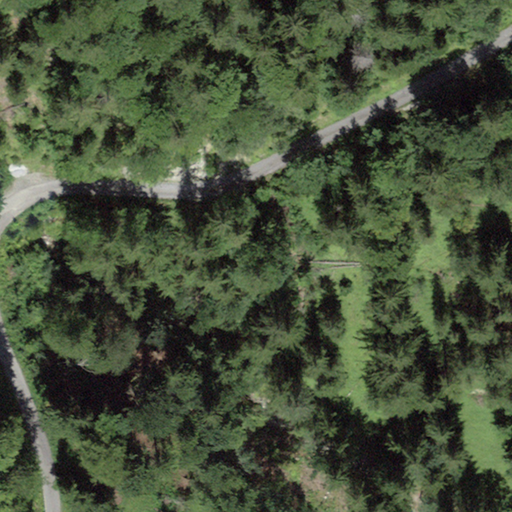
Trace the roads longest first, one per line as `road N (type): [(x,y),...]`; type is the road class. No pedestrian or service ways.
road 1 (track): [(511,31),(388,111),(250,177),(179,189),(44,187),(0,215)]
road 2 (track): [(0,327),(40,433),(53,511)]
